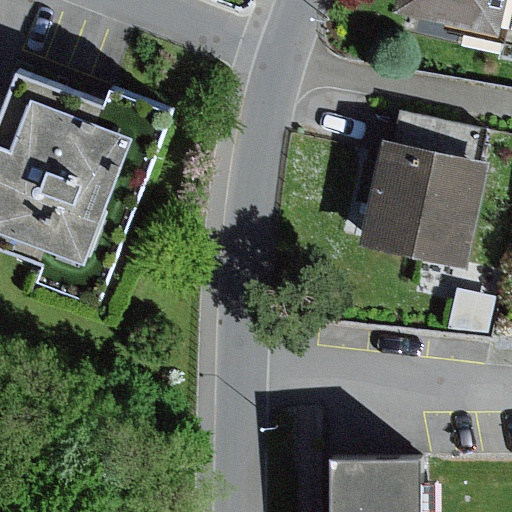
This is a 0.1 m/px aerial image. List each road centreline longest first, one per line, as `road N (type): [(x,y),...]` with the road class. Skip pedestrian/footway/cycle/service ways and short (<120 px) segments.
road 1 (residential): [(240,511),(248,222),(276,61)]
road 2 (residential): [(276,61),(117,0)]
